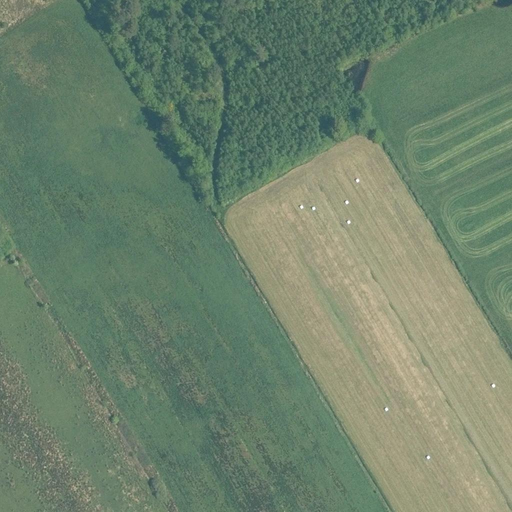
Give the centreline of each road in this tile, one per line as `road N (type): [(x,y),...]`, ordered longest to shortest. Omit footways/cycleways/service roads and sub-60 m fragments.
road 1 (track): [(79,0),(198,200),(213,202)]
road 2 (track): [(175,0),(216,62),(226,94),(210,174),(213,202)]
